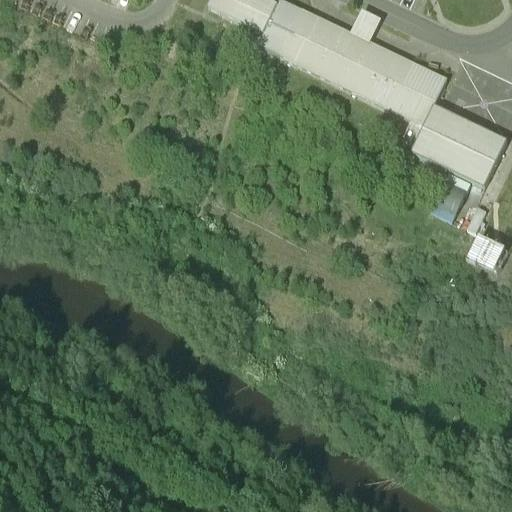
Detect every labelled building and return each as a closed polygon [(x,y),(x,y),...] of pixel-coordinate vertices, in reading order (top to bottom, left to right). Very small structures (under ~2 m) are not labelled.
[(278,12),(252,0),(217,0),(211,15),(265,40),(278,12)] [(438,116),(452,86),(362,44),(281,6),(278,12),(265,40),(259,53),(426,131),(430,133),(438,116)] [(363,16),(351,41),(369,51),(382,26),(363,16)] [(510,150),(438,116),(430,133),(426,131),(413,160),(489,195),(510,150)] [(445,179),(431,219),(454,227),(468,187),(445,179)]
